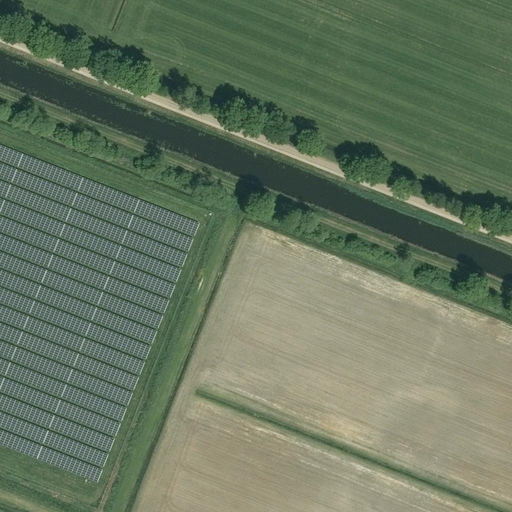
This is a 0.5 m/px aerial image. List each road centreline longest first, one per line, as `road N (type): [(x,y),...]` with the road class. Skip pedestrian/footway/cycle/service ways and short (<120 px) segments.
road 1 (track): [(0,90),(511,296)]
road 2 (track): [(511,238),(0,35)]
